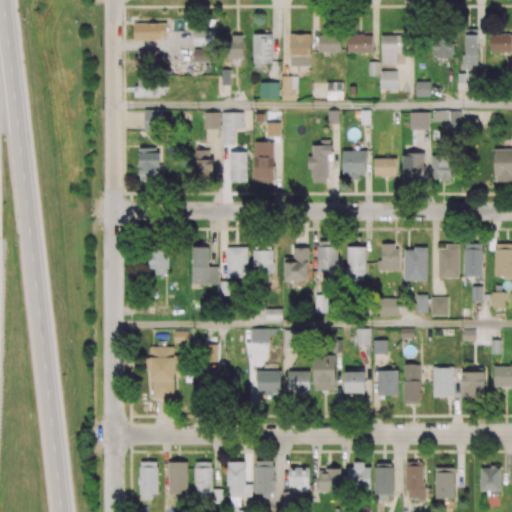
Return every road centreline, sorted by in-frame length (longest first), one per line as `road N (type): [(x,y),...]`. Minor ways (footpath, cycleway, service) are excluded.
road 1 (tertiary): [(112,511),(61,0)]
road 2 (residential): [(511,433),(101,434)]
road 3 (residential): [(511,210),(115,210)]
road 4 (residential): [(115,210),(114,0)]
